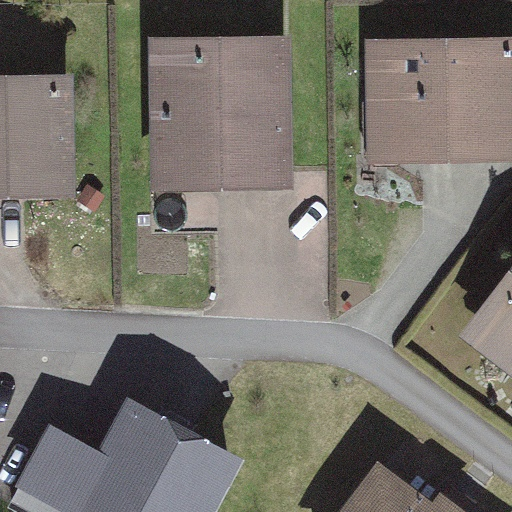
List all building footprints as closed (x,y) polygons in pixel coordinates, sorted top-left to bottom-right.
[(293,177),(289,25),(149,30),(153,182),(293,177)] [(511,30),(365,32),(366,151),(511,149),(511,30)] [(66,78),(0,79),(0,206),(68,206),(66,78)] [(511,252),(457,323),(511,364),(511,252)] [(71,511),(210,511),(244,447),(124,384),(96,438),(48,412),(12,480),(71,511)] [(330,511),(447,511),(463,490),(452,482),(447,489),(437,482),(432,490),(376,450),(330,511)] [(475,497),(463,490),(447,511),(473,511),(477,508),(471,503),(475,497)]
